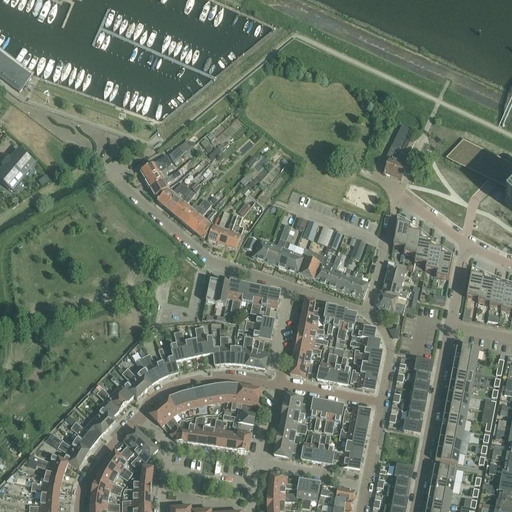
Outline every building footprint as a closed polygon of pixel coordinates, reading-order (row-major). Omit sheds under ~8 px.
[(0,49),(0,79),(19,94),(34,74),(0,49)] [(401,155),(412,132),(402,127),(397,138),(387,159),(389,160),(383,175),(392,178),(397,163),(401,155)] [(413,132),(412,132),(401,155),(408,159),(419,135),(412,132),(413,132)] [(451,152),(445,159),(472,172),(511,192),(511,164),(499,157),(463,140),(451,152)] [(205,149),(208,146),(204,141),(200,144),(205,149)] [(173,163),(178,159),(184,154),(179,148),(168,158),(173,163)] [(221,155),(217,150),(209,157),(213,162),(221,155)] [(8,159),(5,162),(23,177),(33,166),(32,165),(33,163),(20,152),(18,154),(17,153),(11,161),(8,159)] [(171,167),(172,166),(166,157),(140,173),(145,182),(171,167)] [(5,167),(0,173),(0,184),(8,191),(10,190),(13,192),(23,181),(21,179),(23,177),(5,162),(3,165),(5,167)] [(407,167),(397,163),(392,178),(401,182),(407,167)] [(173,171),(171,167),(145,182),(150,191),(169,179),(166,175),(173,171)] [(200,174),(206,181),(213,175),(207,168),(200,174)] [(169,179),(150,191),(155,199),(168,191),(166,186),(181,177),(179,173),(169,179)] [(252,183),(246,186),(250,192),(255,188),(252,183)] [(161,198),(157,202),(158,203),(157,203),(165,210),(184,187),(181,185),(172,195),(170,193),(164,197),(164,196),(162,199),(161,198)] [(199,186),(193,191),(197,194),(202,188),(199,186)] [(191,193),(184,187),(165,210),(172,216),(191,193)] [(511,192),(502,201),(511,210),(511,192)] [(195,196),(191,193),(172,216),(180,222),(190,210),(186,207),(195,196)] [(194,205),(190,210),(180,222),(187,228),(208,204),(204,201),(198,209),(194,205)] [(211,207),(208,204),(187,228),(195,234),(205,222),(201,219),(211,207)] [(246,205),(238,214),(243,218),(251,209),(246,205)] [(214,212),(205,222),(195,234),(203,241),(204,241),(207,237),(206,236),(208,234),(209,234),(212,227),(211,227),(212,225),(209,222),(216,214),(214,212)] [(224,214),(223,217),(218,230),(213,228),(207,243),(217,246),(223,231),(229,216),(224,214)] [(281,216),(282,225),(293,223),(291,214),(281,216)] [(223,231),(217,246),(226,250),(237,220),(239,221),(241,220),(233,217),(227,233),(223,231)] [(303,232),(308,222),(299,218),(294,228),(303,232)] [(242,220),(241,220),(239,221),(237,220),(226,250),(235,253),(241,239),(236,236),(242,220)] [(309,223),(304,236),(313,239),(318,227),(309,223)] [(404,256),(409,228),(397,226),(393,248),(405,251),(404,256)] [(327,249),(333,233),(333,232),(323,228),(317,245),(327,249)] [(409,228),(404,256),(415,258),(414,265),(415,265),(420,236),(409,233),(410,228),(409,228)] [(290,232),(288,236),(286,242),(276,268),(288,273),(294,255),(287,253),(294,234),(290,232)] [(342,236),(333,233),(327,249),(336,252),(342,236)] [(277,249),(271,247),(265,264),(276,268),(286,242),(288,236),(283,234),(277,249)] [(420,236),(415,265),(426,267),(425,272),(431,244),(419,242),(421,236),(420,236)] [(257,242),(249,239),(245,250),(253,253),(257,242)] [(357,241),(354,249),(350,258),(357,261),(356,262),(358,263),(366,245),(357,241)] [(259,242),(252,260),(265,264),(271,247),(259,242)] [(431,244),(425,272),(437,275),(436,279),(436,280),(442,252),(430,250),(431,244)] [(294,255),(288,273),(299,277),(306,259),(308,252),(304,251),(302,258),(294,255)] [(323,258),(308,252),(306,259),(299,277),(314,282),(314,283),(322,262),(323,258)] [(442,252),(436,280),(449,282),(453,259),(441,257),(442,252)] [(332,272),(326,287),(338,292),(346,271),(338,268),(341,260),(342,258),(338,257),(338,259),(337,258),(332,272)] [(328,260),(323,258),(322,262),(314,283),(326,287),(332,272),(325,269),(328,260)] [(389,269),(384,285),(401,289),(405,274),(406,268),(396,265),(394,271),(389,269)] [(350,272),(346,271),(338,292),(350,296),(358,275),(354,273),(352,279),(348,278),(350,272)] [(363,277),(358,275),(350,296),(363,301),(369,286),(361,283),(363,277)] [(478,304),(483,279),(470,277),(466,299),(478,302),(477,304),(478,304)] [(483,279),(478,304),(489,307),(489,309),(494,284),(483,282),(483,279)] [(211,285),(210,287),(211,289),(212,290),(214,291),(216,290),(218,289),(219,287),(218,285),(216,283),(214,282),(212,283),(211,285)] [(230,284),(221,282),(217,298),(227,300),(230,284)] [(230,284),(227,300),(233,302),(232,307),(231,313),(230,313),(229,322),(233,323),(234,314),(239,314),(240,309),(236,308),(240,286),(230,284)] [(494,284),(489,309),(501,311),(500,313),(501,313),(505,288),(494,286),(494,284)] [(384,285),(382,294),(398,299),(406,301),(407,296),(400,294),(401,289),(384,285)] [(250,288),(240,286),(236,308),(240,309),(241,303),(247,305),(250,288)] [(250,288),(247,305),(252,306),(250,315),(255,316),(260,290),(250,288)] [(505,288),(501,313),(511,314),(511,315),(511,316),(511,315),(511,291),(506,290),(506,288),(505,288)] [(260,290),(255,316),(259,317),(261,308),(267,309),(270,292),(260,290)] [(267,309),(265,314),(264,318),(269,319),(271,310),(277,311),(280,294),(270,292),(267,309)] [(398,299),(382,294),(380,294),(377,308),(378,310),(384,312),(388,300),(397,303),(398,299)] [(396,306),(397,303),(388,300),(384,312),(394,314),(403,316),(405,308),(397,306),(396,306)] [(305,302),(302,318),(316,320),(317,315),(321,316),(320,321),(324,322),(326,311),(314,309),(315,304),(305,302)] [(327,308),(326,311),(324,322),(323,325),(328,326),(327,336),(331,336),(333,328),(337,311),(337,310),(327,308)] [(346,313),(337,311),(333,328),(338,329),(337,335),(336,340),(340,341),(341,336),(346,314),(346,313)] [(356,317),(346,314),(341,336),(340,341),(341,341),(341,342),(344,343),(346,332),(353,334),(356,317)] [(302,318),(300,328),(316,331),(318,321),(320,321),(321,316),(317,315),(316,320),(302,318)] [(242,323),(241,327),(272,333),(274,323),(257,320),(256,326),(242,323)] [(272,333),(241,327),(238,326),(238,330),(255,334),(253,340),(270,343),(272,333)] [(173,328),(176,341),(177,346),(170,348),(174,359),(175,364),(185,362),(180,340),(179,334),(177,327),(173,328)] [(300,328),(298,337),(315,341),(316,335),(321,336),(322,332),(316,331),(300,328)] [(356,328),(354,334),(353,334),(352,338),(363,340),(363,339),(374,342),(376,332),(356,328)] [(203,329),(199,330),(200,336),(204,358),(213,356),(214,351),(212,339),(205,340),(203,329)] [(197,342),(191,343),(194,360),(204,358),(200,336),(199,330),(195,331),(196,337),(197,342)] [(182,333),(179,334),(180,340),(185,362),(194,360),(191,343),(185,344),(182,333)] [(315,341),(298,337),(296,348),(313,351),(314,345),(327,348),(328,343),(315,341)] [(228,338),(225,339),(225,367),(235,367),(236,350),(229,350),(229,344),(228,338)] [(214,351),(213,356),(215,368),(225,367),(225,339),(220,339),(221,345),(221,350),(214,351)] [(243,351),(236,350),(235,367),(244,368),(249,339),(246,339),(244,345),(243,351)] [(253,340),(249,339),(244,368),(254,370),(257,353),(251,352),(252,347),(253,340)] [(361,346),(356,345),(351,343),(350,347),(365,350),(378,353),(380,343),(374,342),(363,339),(363,340),(361,346)] [(257,353),(254,370),(264,372),(268,355),(261,354),(263,348),(264,344),(259,344),(257,353)] [(313,351),(296,348),(294,357),(311,361),(312,355),(317,356),(317,358),(319,359),(321,353),(313,351)] [(454,359),(477,363),(479,351),(462,348),(462,351),(456,349),(454,359)] [(166,362),(165,356),(163,350),(158,352),(160,358),(162,363),(168,379),(178,376),(175,364),(174,359),(166,362)] [(355,352),(354,358),(380,364),(382,354),(378,353),(365,350),(364,356),(359,355),(359,353),(355,352)] [(155,366),(153,361),(150,356),(145,358),(149,363),(160,383),(168,379),(162,363),(155,366)] [(331,367),(327,384),(337,386),(342,364),(338,364),(337,368),(334,368),(336,357),(329,356),(328,361),(332,362),(331,367)] [(311,361),(294,357),(292,367),(317,372),(318,365),(316,365),(315,368),(310,367),(311,361)] [(143,360),(146,366),(148,370),(142,374),(152,388),(160,383),(149,363),(145,358),(143,360)] [(380,364),(354,358),(353,365),(356,366),(357,364),(362,365),(361,371),(378,374),(380,364)] [(454,359),(454,361),(452,370),(474,375),(477,363),(454,359)] [(342,364),(337,386),(347,388),(350,371),(345,370),(346,365),(346,360),(342,360),(342,364)] [(320,365),(317,383),(327,384),(331,367),(332,362),(328,361),(327,367),(320,365)] [(417,362),(415,372),(431,375),(433,365),(417,362)] [(317,372),(292,367),(290,377),(307,381),(308,375),(314,376),(313,378),(316,378),(317,372)] [(452,370),(452,372),(450,382),(472,386),(474,375),(452,370)] [(128,371),(125,373),(129,378),(144,395),(152,388),(142,374),(136,379),(128,371)] [(361,371),(360,376),(355,375),(355,373),(353,372),(351,379),(376,384),(378,374),(361,371)] [(431,375),(415,372),(413,382),(429,385),(431,375)] [(129,378),(125,373),(122,376),(126,380),(129,384),(125,390),(134,399),(137,402),(144,395),(129,378)] [(125,390),(118,383),(114,379),(111,381),(119,389),(114,394),(127,406),(134,399),(125,390)] [(376,384),(351,379),(350,385),(353,386),(353,383),(358,384),(357,390),(374,394),(376,384)] [(429,385),(413,382),(411,392),(427,395),(429,385)] [(450,382),(450,383),(448,393),(470,398),(472,386),(450,382)] [(511,383),(507,383),(506,387),(506,388),(502,387),(501,392),(511,393),(511,389),(511,385),(511,383)] [(222,388),(216,388),(218,405),(222,404),(228,403),(227,387),(222,387),(222,388)] [(236,404),(239,388),(227,387),(228,403),(232,404),(230,411),(234,412),(236,404)] [(216,388),(205,390),(209,406),(214,405),(218,405),(216,388)] [(250,390),(239,388),(236,404),(242,405),(241,411),(245,411),(250,390)] [(205,390),(193,393),(197,409),(209,406),(205,390)] [(250,390),(245,411),(249,412),(250,407),(257,408),(260,392),(250,390)] [(101,391),(99,394),(120,413),(127,406),(114,394),(110,399),(106,395),(101,391)] [(427,395),(411,392),(409,403),(425,406),(427,395)] [(197,409),(193,393),(181,396),(187,411),(197,409)] [(448,393),(448,394),(446,405),(468,409),(470,398),(448,393)] [(120,413),(99,394),(96,396),(101,400),(104,404),(100,409),(103,411),(113,420),(120,413)] [(181,396),(169,401),(177,415),(181,414),(187,411),(181,396)] [(286,397),(284,407),(310,413),(311,408),(302,406),(303,400),(286,397)] [(169,401),(159,408),(176,431),(177,430),(178,432),(179,428),(176,423),(172,419),(177,415),(169,401)] [(323,404),(313,402),(310,419),(316,420),(314,432),(318,433),(320,421),(323,404)] [(409,403),(407,413),(423,416),(425,406),(409,403)] [(333,406),(323,404),(320,421),(326,422),(325,427),(329,428),(333,406)] [(446,405),(443,416),(466,420),(468,409),(446,405)] [(329,428),(325,427),(324,434),(332,436),(334,424),(340,425),(343,408),(333,406),(329,428)] [(284,407),(282,417),(299,421),(300,415),(309,417),(310,413),(284,407)] [(176,431),(159,408),(149,417),(161,429),(165,425),(173,434),(176,431)] [(352,416),(347,415),(347,412),(345,412),(343,418),(369,423),(371,413),(353,410),(352,416)] [(103,411),(99,415),(96,419),(109,430),(116,423),(113,420),(103,411)] [(237,420),(232,419),(224,417),(223,421),(234,423),(232,429),(235,430),(237,430),(237,428),(244,429),(243,436),(249,437),(250,431),(252,432),(255,418),(251,417),(252,412),(249,412),(245,411),(241,411),(240,415),(239,414),(237,420)] [(511,414),(501,412),(500,417),(511,419),(511,424),(511,414)] [(423,416),(407,413),(405,423),(421,426),(423,416)] [(443,416),(443,417),(441,428),(464,432),(466,420),(443,416)] [(282,417),(280,427),(306,432),(307,428),(298,426),(299,421),(282,417)] [(369,423),(343,418),(342,425),(345,425),(345,423),(351,424),(350,430),(367,433),(369,423)] [(68,419),(66,422),(73,428),(75,424),(68,419)] [(93,421),(89,426),(102,438),(105,435),(105,434),(109,430),(96,419),(93,421)] [(188,435),(187,445),(197,447),(200,419),(196,420),(195,429),(189,428),(188,435)] [(200,419),(197,447),(206,448),(209,431),(203,430),(204,419),(201,419),(200,419)] [(495,426),(494,431),(511,434),(511,424),(510,429),(505,428),(506,423),(496,421),(495,423),(499,424),(498,426),(495,426)] [(177,430),(176,431),(173,434),(170,437),(176,443),(176,444),(187,445),(188,435),(183,434),(185,422),(180,423),(179,428),(178,432),(177,430)] [(214,432),(209,431),(206,448),(216,450),(220,423),(216,422),(214,432)] [(220,423),(216,450),(226,451),(228,434),(223,433),(223,428),(226,428),(227,424),(220,423)] [(421,426),(405,423),(403,433),(419,436),(421,426)] [(76,425),(73,428),(95,446),(102,438),(89,426),(84,431),(80,428),(76,425)] [(280,427),(278,437),(295,440),(296,434),(305,436),(306,432),(280,427)] [(95,446),(73,428),(71,431),(79,438),(75,443),(89,453),(95,446)] [(237,428),(237,430),(239,430),(238,435),(238,436),(236,453),(248,454),(251,437),(249,437),(243,436),(244,429),(237,428)] [(441,428),(439,439),(461,443),(464,432),(441,428)] [(234,435),(228,434),(226,451),(236,453),(238,436),(238,435),(239,430),(237,430),(235,430),(234,435)] [(349,435),(343,434),(343,432),(341,432),(340,438),(365,443),(367,433),(350,430),(349,435)] [(511,434),(494,431),(493,437),(496,437),(495,441),(500,442),(501,437),(508,438),(507,444),(511,444),(511,434)] [(123,444),(127,448),(120,456),(123,459),(143,439),(135,432),(123,444)] [(313,435),(312,441),(311,446),(304,445),(301,463),(311,464),(317,435),(313,435)] [(321,436),(317,435),(311,464),(321,466),(324,449),(318,448),(321,436)] [(52,436),(51,437),(49,439),(84,462),(89,453),(75,443),(71,449),(52,436)] [(278,437),(276,448),(276,447),(301,452),(302,445),(299,445),(299,447),(293,446),(295,440),(278,437)] [(326,437),(324,449),(321,466),(331,468),(332,462),(333,457),(334,453),(334,450),(328,449),(331,438),(326,437)] [(365,443),(340,438),(339,442),(347,444),(346,450),(363,453),(365,443)] [(49,439),(47,443),(67,456),(63,463),(68,465),(79,471),(84,462),(49,439)] [(150,446),(143,439),(123,459),(127,462),(134,454),(138,458),(150,446)] [(459,455),(461,443),(439,439),(437,451),(459,455)] [(494,447),(493,451),(511,454),(511,444),(507,444),(506,449),(494,447)] [(138,458),(134,462),(130,466),(134,468),(141,461),(146,465),(158,453),(150,446),(138,458)] [(276,447),(276,448),(274,458),(291,461),(292,454),(297,455),(297,458),(299,458),(301,452),(276,447)] [(334,453),(333,457),(361,463),(363,453),(346,450),(345,455),(334,453)] [(457,467),(459,455),(437,451),(435,462),(457,467)] [(493,451),(491,461),(495,462),(496,456),(505,458),(504,464),(511,465),(511,454),(493,451)] [(128,465),(115,453),(107,463),(125,477),(123,480),(127,483),(132,476),(124,470),(128,465)] [(50,464),(31,458),(27,462),(43,467),(43,466),(64,474),(68,465),(63,463),(53,457),(50,464)] [(333,457),(332,462),(343,464),(342,470),(359,473),(361,463),(333,457)] [(495,462),(491,461),(489,471),(511,475),(511,465),(504,464),(503,468),(495,467),(496,462),(495,462)] [(43,467),(27,462),(23,466),(35,470),(36,468),(47,472),(45,479),(62,483),(64,474),(43,466),(43,467)] [(107,463),(100,474),(115,482),(119,477),(123,480),(125,477),(107,463)] [(395,467),(392,478),(411,482),(413,471),(397,468),(395,467)] [(434,468),(432,479),(454,483),(456,472),(434,468)] [(140,482),(135,481),(132,481),(129,485),(133,486),(135,486),(151,487),(153,470),(142,469),(140,482)] [(511,475),(489,471),(489,475),(501,478),(500,483),(511,485),(511,475)] [(115,482),(100,474),(95,484),(121,495),(123,490),(113,487),(115,482)] [(13,477),(9,482),(21,485),(23,485),(38,489),(59,493),(61,484),(62,483),(45,479),(43,487),(32,485),(32,484),(26,483),(26,481),(18,480),(18,478),(13,477)] [(270,477),(268,488),(285,490),(296,492),(297,488),(286,486),(287,480),(270,477)] [(391,486),(391,488),(409,492),(411,482),(392,478),(392,479),(395,480),(393,487),(391,486)] [(432,479),(432,480),(430,490),(452,495),(454,483),(432,479)] [(21,485),(9,482),(7,484),(26,487),(25,492),(31,493),(42,494),(41,501),(58,503),(59,493),(38,489),(23,485),(21,485)] [(299,482),(297,497),(297,499),(303,500),(302,506),(301,510),(305,511),(310,484),(299,482)] [(499,489),(490,487),(483,486),(482,490),(486,491),(511,495),(511,485),(500,483),(499,489)] [(121,495),(95,484),(91,496),(92,496),(108,500),(110,495),(120,499),(121,495)] [(310,484),(305,511),(309,511),(311,502),(317,503),(320,486),(310,484)] [(133,486),(133,492),(125,492),(124,495),(123,497),(132,497),(150,498),(151,487),(135,486),(133,486)] [(285,490),(268,488),(268,489),(267,499),(296,501),(297,499),(297,497),(285,496),(285,490)] [(391,499),(407,502),(409,492),(391,488),(389,498),(391,499)] [(338,489),(336,495),(327,494),(327,492),(321,491),(320,496),(328,498),(353,503),(355,492),(338,489)] [(430,490),(429,491),(427,502),(450,506),(452,495),(430,490)] [(511,495),(486,491),(485,495),(497,497),(496,503),(511,505),(511,495)] [(92,496),(90,509),(119,511),(119,507),(108,507),(108,500),(92,496)] [(132,497),(132,503),(122,503),(122,509),(150,507),(150,498),(132,497)] [(351,511),(353,503),(328,498),(327,502),(328,503),(328,505),(323,504),(324,500),(319,499),(318,506),(334,509),(350,511),(351,511)] [(19,501),(22,509),(27,507),(24,499),(19,501)] [(296,501),(267,499),(267,511),(285,510),(284,504),(296,505),(296,501)] [(407,502),(391,499),(390,507),(385,506),(385,508),(405,511),(407,502)] [(29,508),(29,511),(33,511),(57,511),(58,503),(41,501),(41,508),(35,508),(29,508)] [(427,502),(425,511),(448,511),(450,506),(427,502)] [(511,511),(511,505),(496,503),(495,509),(483,506),(482,510),(490,511),(511,511)]
